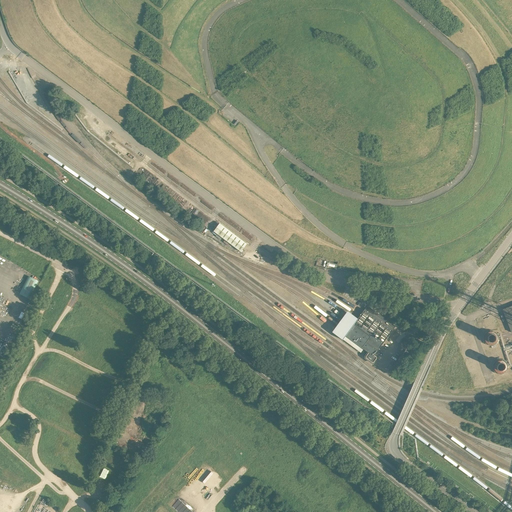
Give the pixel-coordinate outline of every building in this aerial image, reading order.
[(241,252),(246,244),(223,226),(217,234),(241,252)] [(315,266),(335,271),(338,262),(318,257),(315,266)] [(346,336),(368,353),(365,357),(366,358),(372,363),(373,363),(376,358),(376,357),(374,355),(377,351),(379,349),(382,345),(386,339),(388,336),(389,336),(395,326),(367,306),(359,318),(346,336)] [(511,306),(503,310),(511,333),(511,332),(511,306)] [(346,336),(359,318),(348,310),(335,328),(346,336)] [(486,338),(486,339),(486,340),(487,341),(487,342),(488,343),(489,343),(489,344),(490,344),(491,344),(492,344),(493,344),(494,344),(495,344),(496,343),(496,342),(497,342),(497,341),(498,340),(498,339),(498,338),(498,337),(497,336),(497,335),(496,334),(495,334),(495,333),(494,333),(493,333),(492,333),(491,333),(490,333),(489,333),(489,334),(488,334),(487,335),(487,336),(486,337),(486,338)] [(401,342),(414,351),(416,348),(403,339),(401,342)] [(398,367),(405,357),(402,355),(395,365),(398,367)] [(495,367),(495,368),(496,369),(496,370),(497,371),(497,372),(498,372),(499,372),(499,373),(500,373),(501,373),(502,373),(503,373),(504,373),(504,372),(505,372),(505,371),(506,371),(507,370),(507,369),(507,368),(507,367),(507,366),(507,365),(507,364),(506,364),(506,363),(505,363),(505,362),(504,362),(503,362),(503,361),(502,361),(501,361),(500,361),(499,362),(498,362),(497,363),(497,364),(496,364),(496,365),(496,366),(495,367)]
